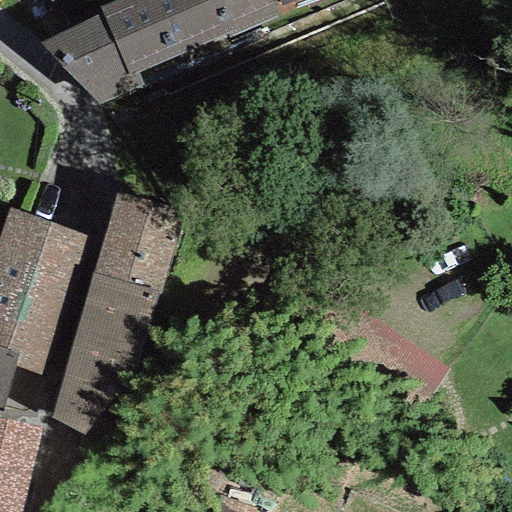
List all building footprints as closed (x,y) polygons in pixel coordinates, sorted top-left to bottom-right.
[(141,84),(137,74),(130,77),(101,9),(121,0),(49,0),(63,32),(39,43),(98,106),(141,84)] [(137,74),(274,15),(267,0),(121,0),(101,9),(130,77),(137,74)] [(303,0),(275,0),(279,9),(303,0)] [(113,192),(91,274),(159,292),(181,209),(113,192)] [(88,235),(7,209),(0,229),(0,346),(17,352),(13,365),(38,373),(73,265),(78,266),(88,235)] [(139,366),(159,292),(91,274),(71,347),(139,366)] [(417,416),(448,370),(333,295),(303,340),(417,416)] [(0,410),(13,365),(17,352),(0,346),(0,410)] [(120,448),(139,366),(71,347),(50,417),(120,448)] [(20,511),(38,428),(0,419),(0,511),(20,511)]
